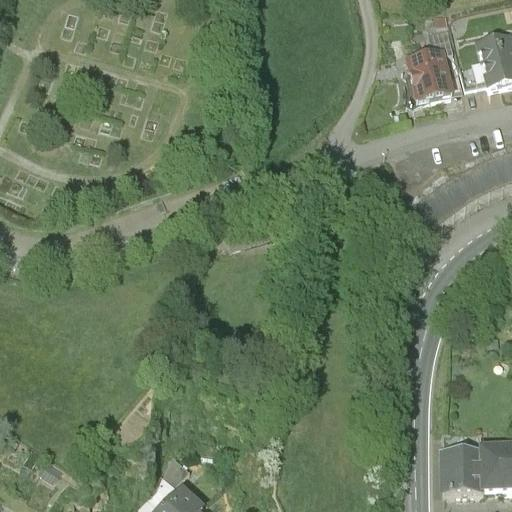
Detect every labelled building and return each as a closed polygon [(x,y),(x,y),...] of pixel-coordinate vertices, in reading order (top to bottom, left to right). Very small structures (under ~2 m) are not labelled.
[(438,43),(410,49),(423,109),(450,103),(438,43)] [(486,95),(487,101),(511,94),(511,46),(477,55),(481,74),(486,95)] [(465,100),(486,95),(481,74),(460,79),(465,100)] [(402,222),(430,244),(447,229),(460,218),(474,208),(488,201),(501,195),(511,190),(511,152),(505,155),(489,161),(474,168),(458,177),(444,185),(430,196),(416,208),(402,222)] [(290,233),(235,253),(240,268),(264,259),(267,265),(297,254),(290,233)] [(480,503),(511,501),(511,456),(478,458),(478,462),(480,503)] [(190,477),(171,458),(161,483),(172,494),(190,477)] [(480,507),(480,503),(478,462),(441,463),(442,508),(480,507)] [(44,491),(37,502),(51,511),(52,511),(59,502),(44,491)] [(168,511),(195,511),(182,498),(168,511)]
